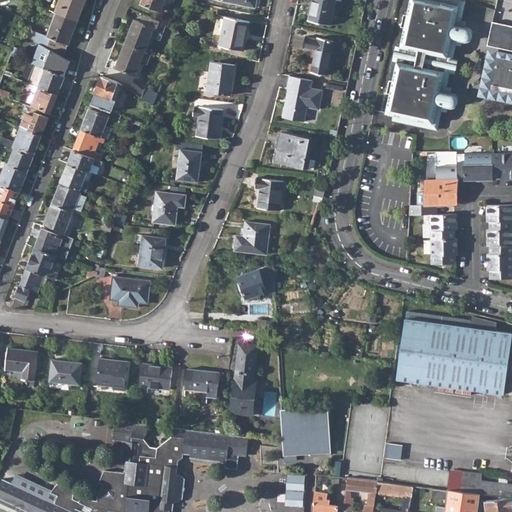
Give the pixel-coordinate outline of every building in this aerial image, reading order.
[(57,13),(78,21),(85,0),(60,0),(59,5),(56,12),(57,13)] [(142,0),(141,2),(161,10),(165,0),(171,3),(172,0),(142,0)] [(313,0),(309,19),(331,23),(336,0),(313,0)] [(405,15),(403,28),(406,29),(402,48),(397,47),(394,62),(399,62),(394,82),(390,81),(388,94),(391,95),(387,113),(395,115),(439,125),(442,111),(443,106),(449,108),(452,108),(456,107),(459,102),(457,97),(450,93),(452,88),(448,87),(451,73),(444,72),(448,57),(454,59),(457,45),(461,46),(462,41),(468,42),(472,38),(473,35),(472,31),(469,29),(466,28),(461,27),(462,21),(466,3),(454,0),(412,0),(409,16),(405,15)] [(78,21),(57,13),(48,36),(51,37),(46,48),(63,57),(78,21)] [(220,45),(243,50),(246,32),(248,32),(251,21),(226,16),(220,45)] [(126,44),(146,52),(155,28),(135,20),(126,44)] [(511,25),(492,21),(487,45),(511,51),(511,25)] [(313,71),(326,74),(334,40),(320,37),(320,39),(306,36),(304,45),(318,48),(313,71)] [(123,73),(136,78),(146,52),(126,44),(116,67),(124,70),(123,73)] [(42,46),(40,51),(48,56),(43,67),(45,68),(65,75),(70,61),(63,57),(46,48),(42,46)] [(511,53),(488,48),(477,96),(511,103),(511,53)] [(34,64),(43,67),(48,56),(40,51),(34,64)] [(7,65),(13,67),(17,57),(11,55),(7,65)] [(448,57),(444,72),(451,73),(455,75),(459,60),(454,59),(448,57)] [(209,92),(229,94),(233,64),(210,61),(208,72),(211,72),(209,92)] [(45,68),(38,87),(57,94),(65,75),(45,68)] [(314,79),(292,74),(288,87),(290,88),(287,97),(290,98),(288,104),(286,103),(283,115),(305,120),(308,105),(320,108),(324,89),(312,86),(314,79)] [(92,103),(112,111),(119,92),(120,92),(121,89),(126,90),(127,88),(118,82),(102,76),(92,103)] [(32,104),(51,111),(57,94),(38,87),(35,86),(34,89),(37,90),(32,104)] [(141,97),(153,104),(157,94),(145,88),(141,97)] [(0,95),(8,98),(10,93),(0,89),(0,95)] [(196,136),(219,138),(223,109),(200,106),(200,107),(193,107),(193,115),(199,116),(196,136)] [(81,129),(101,137),(105,125),(109,116),(89,109),(81,129)] [(21,127),(41,135),(48,117),(36,112),(34,116),(26,113),(21,127)] [(394,120),(438,130),(439,125),(395,115),(394,120)] [(113,128),(105,125),(101,137),(105,138),(109,140),(113,128)] [(15,149),(22,152),(23,149),(35,153),(41,135),(21,127),(17,137),(19,137),(17,144),(5,140),(3,144),(15,149)] [(74,148),(85,152),(89,142),(97,145),(99,140),(104,141),(105,138),(101,137),(81,129),(74,148)] [(276,161),(306,168),(312,138),(281,131),(278,144),(280,145),(276,161)] [(85,155),(92,157),(94,151),(95,151),(97,145),(89,142),(85,152),(85,155)] [(15,149),(9,165),(27,171),(33,156),(22,152),(15,149)] [(68,164),(90,172),(93,164),(100,166),(101,167),(103,162),(101,161),(92,157),(85,155),(73,150),(68,164)] [(177,179),(199,182),(199,172),(200,169),(202,152),(180,150),(177,179)] [(92,157),(101,161),(103,154),(95,151),(94,151),(92,157)] [(511,154),(465,154),(465,162),(457,162),(457,152),(427,152),(426,167),(436,167),(436,179),(426,179),(425,193),(425,205),(417,205),(410,205),(409,215),(431,214),(434,214),(434,205),(456,204),(457,177),(465,177),(465,179),(492,180),(492,177),(501,177),(501,180),(511,179),(511,154)] [(6,164),(2,176),(0,180),(0,183),(1,184),(20,191),(27,171),(9,165),(6,164)] [(90,175),(91,172),(90,172),(68,164),(61,182),(86,191),(89,182),(85,180),(87,173),(90,175)] [(96,174),(100,166),(93,164),(90,172),(91,172),(96,174)] [(258,208),(279,211),(283,181),(256,177),(255,187),(260,188),(258,208)] [(121,183),(118,193),(123,195),(126,185),(121,183)] [(20,191),(1,184),(0,187),(0,199),(14,205),(20,191)] [(53,204),(73,212),(80,194),(81,193),(60,185),(53,204)] [(318,185),(314,203),(319,204),(322,204),(326,186),(318,185)] [(153,222),(175,225),(177,207),(185,207),(186,196),(157,192),(153,222)] [(120,204),(123,195),(118,193),(114,202),(120,204)] [(417,193),(417,205),(425,205),(425,193),(417,193)] [(86,196),(80,194),(73,212),(76,213),(79,214),(86,196)] [(0,215),(9,219),(14,205),(0,199),(0,215)] [(74,216),(76,213),(73,212),(53,204),(45,224),(65,232),(72,215),(74,216)] [(511,278),(511,205),(487,206),(487,222),(490,222),(490,230),(488,230),(488,246),(490,246),(491,254),(488,254),(488,271),(491,271),(491,279),(511,278)] [(457,230),(456,214),(434,214),(431,214),(432,264),(456,263),(455,254),(458,254),(457,238),(455,238),(454,230),(457,230)] [(0,242),(9,219),(0,215),(0,242)] [(234,250),(266,254),(270,225),(245,222),(243,241),(235,240),(234,250)] [(102,229),(110,232),(112,226),(104,223),(102,229)] [(36,247),(54,255),(57,247),(65,249),(68,240),(63,238),(42,230),(36,247)] [(140,266),(163,268),(167,238),(144,235),(140,266)] [(48,275),(56,279),(59,272),(52,269),(57,256),(54,255),(36,247),(28,267),(45,274),(48,275)] [(274,264),(259,269),(267,291),(275,289),(274,264)] [(38,292),(43,279),(45,274),(28,267),(12,307),(25,306),(31,290),(38,292)] [(87,275),(88,278),(97,274),(98,271),(90,268),(87,275)] [(246,298),(267,291),(259,269),(239,276),(246,298)] [(120,305),(137,307),(138,302),(148,303),(150,281),(114,277),(111,299),(120,299),(120,305)] [(397,378),(503,393),(511,333),(470,327),(471,321),(467,320),(407,311),(397,378)] [(232,413),(256,416),(258,398),(256,397),(258,383),(255,382),(259,349),(241,347),(239,363),(241,363),(239,380),(237,380),(232,413)] [(24,379),(35,381),(39,352),(9,349),(7,369),(25,371),(24,379)] [(98,388),(125,391),(129,362),(102,359),(98,388)] [(61,386),(80,388),(83,364),(54,360),(51,381),(61,382),(61,386)] [(141,391),(150,393),(151,388),(172,391),(175,367),(144,364),(141,391)] [(209,397),(219,398),(222,373),(190,369),(188,389),(210,392),(209,397)] [(282,409),(284,454),(327,451),(331,451),(329,407),(302,408),(282,409)] [(169,511),(170,510),(173,510),(174,503),(184,498),(186,479),(178,474),(179,462),(184,458),(185,454),(192,454),(191,459),(227,463),(226,468),(238,469),(240,456),(247,456),(249,437),(117,421),(115,440),(125,442),(123,458),(125,460),(126,473),(106,470),(101,482),(105,484),(98,499),(99,501),(83,499),(81,502),(75,500),(76,491),(61,484),(50,492),(15,476),(11,483),(2,479),(0,482),(0,499),(28,511),(108,511),(109,511),(115,511),(169,511)] [(387,442),(386,456),(402,458),(404,443),(387,442)] [(334,461),(332,475),(333,475),(339,476),(341,462),(334,461)] [(481,475),(449,471),(447,490),(479,494),(511,498),(511,490),(511,485),(505,484),(498,483),(488,481),(487,483),(480,482),(481,475)] [(304,507),(306,474),(288,473),(286,506),(304,507)] [(350,489),(369,492),(367,505),(365,505),(363,511),(372,511),(377,488),(378,481),(377,481),(348,477),(343,511),(346,511),(352,511),(354,499),(351,498),(350,489)] [(378,481),(377,488),(395,490),(396,483),(382,482),(378,481)] [(432,497),(446,499),(447,490),(433,488),(432,497)] [(476,511),(478,500),(479,494),(447,490),(446,499),(445,507),(444,511),(476,511)] [(336,511),(337,506),(329,505),(325,504),(325,500),(326,493),(315,491),(313,511),(336,511)] [(511,511),(511,503),(511,498),(485,502),(486,511),(511,511)]
